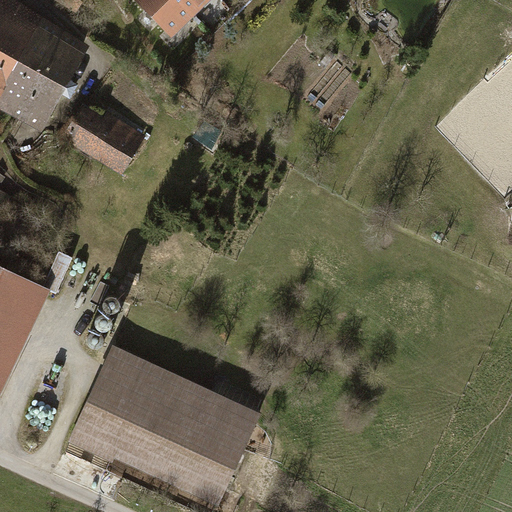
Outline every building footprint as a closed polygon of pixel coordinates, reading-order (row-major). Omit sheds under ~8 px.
[(92,49),(10,0),(0,0),(0,114),(39,138),(92,49)] [(136,0),(176,39),(215,0),(136,0)] [(103,122),(82,110),(63,142),(124,178),(147,139),(107,115),(103,122)] [(0,269),(0,388),(47,293),(0,269)] [(218,511),(264,413),(116,346),(71,446),(216,511),(218,511)]
